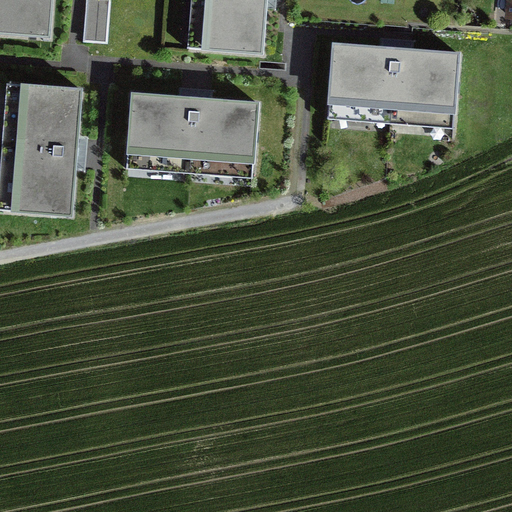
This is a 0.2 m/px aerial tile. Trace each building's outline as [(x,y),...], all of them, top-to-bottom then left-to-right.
[(0,0),(0,35),(48,40),(50,0),(0,0)] [(86,0),(84,45),(108,46),(111,0),(86,0)] [(189,0),(185,53),(264,60),(268,0),(189,0)] [(451,137),(458,56),(332,46),(325,128),(451,137)] [(0,150),(0,212),(70,218),(80,92),(5,86),(0,150)] [(251,182),(256,105),(131,97),(126,173),(251,182)]
